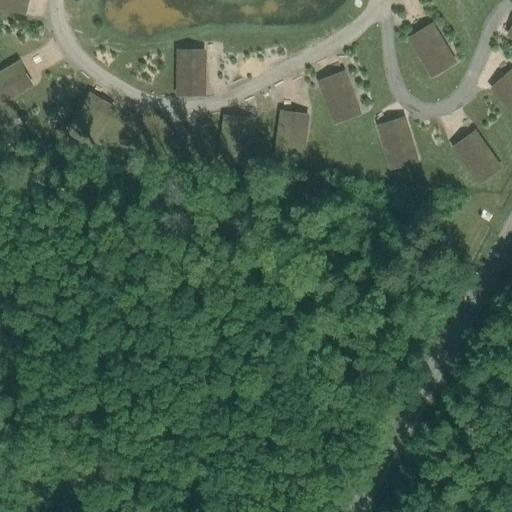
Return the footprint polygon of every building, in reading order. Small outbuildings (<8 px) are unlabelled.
[(18,0),(0,0),(0,9),(16,13),(18,0)] [(455,62),(435,29),(412,42),(432,75),(455,62)] [(205,94),(204,57),(177,58),(177,95),(205,94)] [(0,103),(25,90),(12,67),(0,73),(0,103)] [(358,114),(346,79),(323,87),(335,122),(358,114)] [(511,79),(498,93),(511,107),(511,79)] [(108,113),(87,102),(70,134),(91,145),(108,113)] [(308,124),(280,120),(275,156),(303,160),(308,124)] [(249,127),(224,124),(219,160),(243,164),(249,127)] [(406,124),(381,133),(393,168),(418,159),(406,124)] [(499,168),(479,137),(457,152),(477,182),(499,168)]
